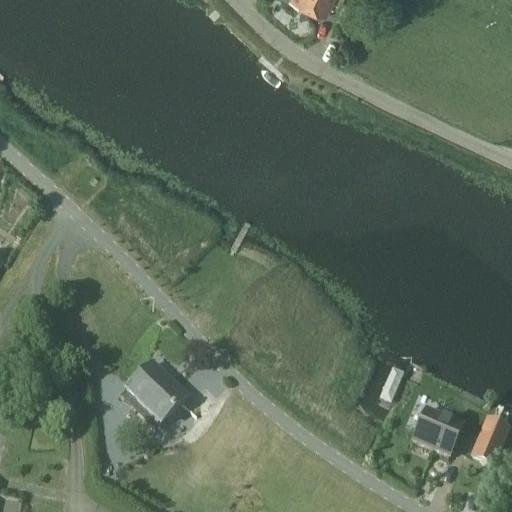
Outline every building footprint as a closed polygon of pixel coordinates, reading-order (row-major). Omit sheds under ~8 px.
[(331,0),(336,0),(338,1),(338,0),(300,0),(326,12),(331,0)] [(122,399),(155,432),(187,399),(153,366),(122,399)] [(184,428),(196,415),(184,404),(172,418),(184,428)] [(449,461),(464,428),(427,412),(412,445),(449,461)] [(472,458),(495,468),(511,431),(488,421),(472,458)]
